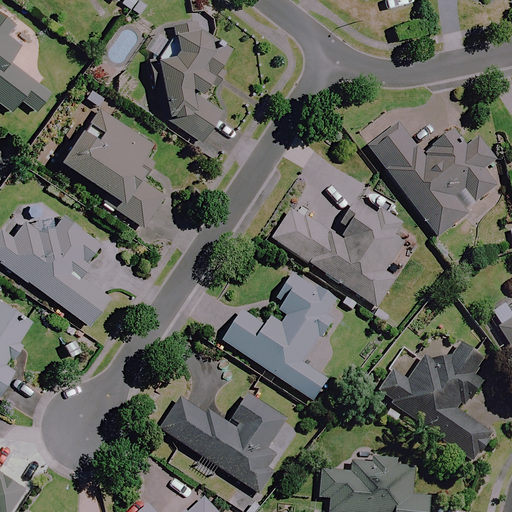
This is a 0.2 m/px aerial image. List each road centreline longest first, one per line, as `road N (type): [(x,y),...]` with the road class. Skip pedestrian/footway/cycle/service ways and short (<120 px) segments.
road 1 (residential): [(87,434),(333,55)]
road 2 (residential): [(511,50),(395,76),(333,55)]
